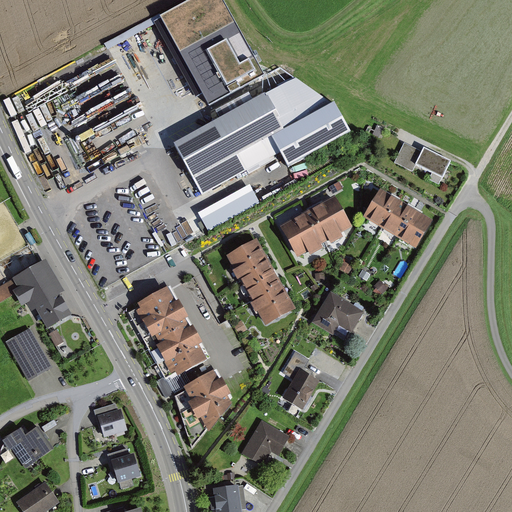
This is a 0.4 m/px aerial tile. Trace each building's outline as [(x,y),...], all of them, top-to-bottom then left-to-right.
[(209,109),(264,78),(222,0),(195,0),(160,19),(209,109)] [(335,105),(296,79),(174,146),(202,197),(280,154),(288,169),(351,135),(335,105)] [(404,144),(395,164),(413,173),(416,168),(431,176),(429,181),(439,186),(442,181),(443,181),(451,164),(424,150),(422,153),(404,144)] [(433,224),(379,193),(363,220),(417,252),(433,224)] [(335,198),(279,229),(297,260),(307,254),(311,261),(324,253),(320,247),(328,242),(332,249),(345,242),(342,237),(353,231),(335,198)] [(297,311),(257,239),(226,256),(266,328),(297,311)] [(348,275),(353,268),(344,263),(340,271),(348,275)] [(74,316),(45,264),(0,289),(0,305),(16,297),(21,307),(31,301),(48,331),(74,316)] [(359,278),(367,283),(370,276),(363,272),(359,278)] [(315,275),(316,283),(325,282),(325,274),(315,275)] [(387,290),(380,282),(375,288),(382,295),(387,290)] [(174,302),(166,287),(136,303),(139,308),(131,313),(138,326),(144,322),(164,359),(160,361),(168,375),(176,371),(178,375),(206,360),(198,345),(203,342),(193,324),(187,327),(183,318),(186,316),(178,300),(174,302)] [(364,315),(331,295),(312,326),(333,339),(335,336),(347,344),(364,315)] [(29,383),(53,370),(31,330),(7,344),(29,383)] [(59,331),(49,337),(55,347),(64,342),(59,331)] [(302,412),(319,384),(301,373),(308,361),(296,354),(283,375),(294,382),(283,401),(302,412)] [(213,369),(184,385),(191,399),(188,401),(197,417),(201,416),(209,431),(232,403),(227,394),(232,392),(222,375),(218,377),(213,369)] [(116,435),(128,431),(121,409),(115,410),(113,405),(95,410),(100,426),(93,429),(99,449),(118,443),(116,435)] [(290,440),(262,423),(242,455),(264,468),(272,455),(279,459),(290,440)] [(28,468),(52,450),(37,429),(26,436),(22,430),(7,440),(28,468)] [(140,476),(134,452),(128,453),(127,450),(110,454),(115,470),(120,490),(134,486),(132,478),(140,476)] [(47,511),(60,504),(46,483),(17,502),(23,511),(47,511)] [(243,511),(240,483),(217,486),(218,494),(211,495),(213,511),(243,511)]
